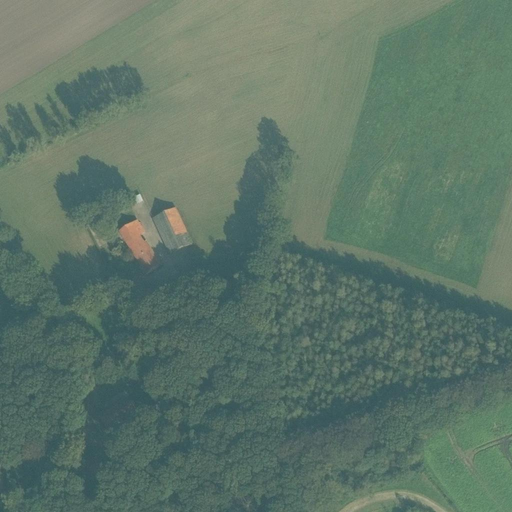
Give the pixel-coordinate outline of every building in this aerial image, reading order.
[(140,196),(128,201),(131,207),(142,202),(140,196)] [(193,245),(176,209),(152,220),(169,256),(193,245)] [(137,221),(127,228),(118,233),(146,276),(161,266),(148,247),(146,248),(139,237),(145,233),(137,221)] [(186,313),(170,323),(184,344),(199,334),(186,313)] [(113,412),(104,418),(110,428),(120,422),(122,425),(137,415),(133,408),(126,399),(111,409),(113,412)] [(96,458),(84,466),(99,487),(110,480),(96,458)]
